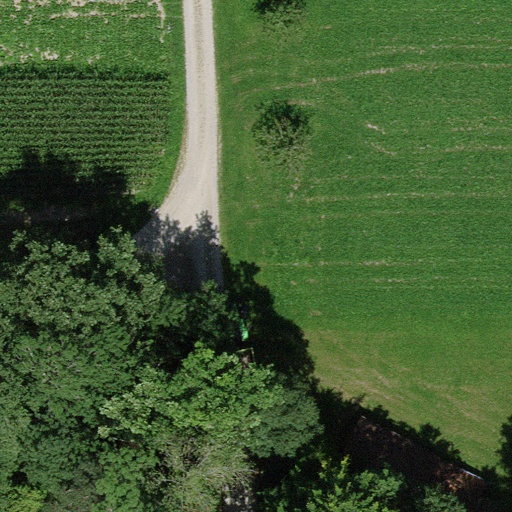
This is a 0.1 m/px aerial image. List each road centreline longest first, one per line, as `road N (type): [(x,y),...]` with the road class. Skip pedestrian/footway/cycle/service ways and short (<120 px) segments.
road 1 (track): [(202,182),(233,511)]
road 2 (track): [(0,298),(70,287),(156,252),(202,182)]
road 3 (track): [(193,0),(202,182)]
